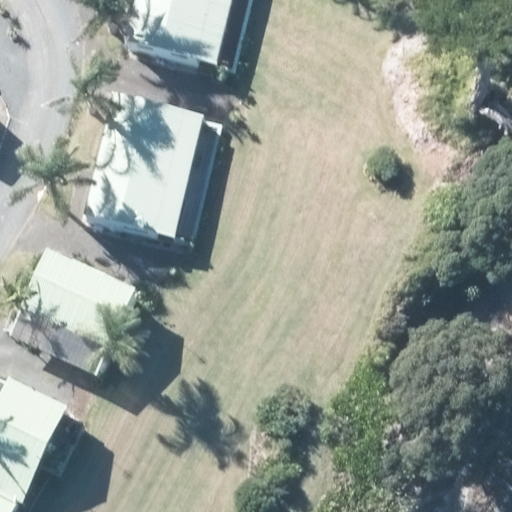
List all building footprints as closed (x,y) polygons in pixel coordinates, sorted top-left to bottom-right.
[(231,0),(137,0),(126,43),(216,65),(231,0)] [(175,237),(203,116),(113,95),(90,197),(85,216),(106,221),(175,237)] [(11,336),(99,374),(136,287),(49,250),(11,336)] [(0,490),(21,501),(66,406),(0,374),(0,490)] [(0,511),(11,511),(16,504),(0,496),(0,511)]
